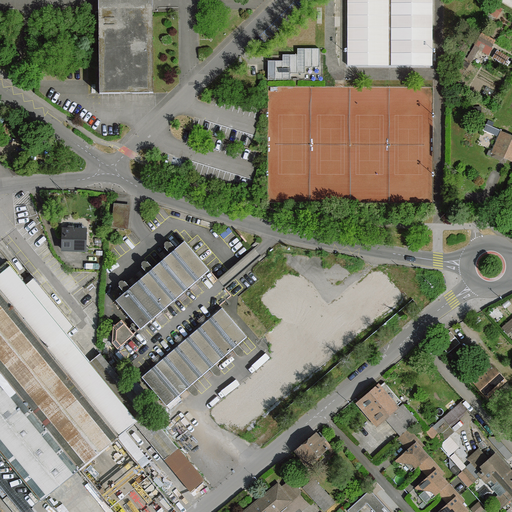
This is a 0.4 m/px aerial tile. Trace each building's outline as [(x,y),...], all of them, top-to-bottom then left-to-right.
[(99,0),(100,11),(101,95),(155,94),(154,11),(153,0),(99,0)] [(347,0),(347,65),(389,65),(389,0),(347,0)] [(389,0),(389,65),(432,65),(431,0),(389,0)] [(495,42),(481,34),(474,46),(487,54),(495,42)] [(268,60),(268,79),(290,78),(290,72),(305,72),(305,66),(319,66),(319,48),(298,48),(298,54),(283,54),(283,60),(268,60)] [(509,63),(511,56),(511,54),(499,48),(495,57),(509,63)] [(500,137),(493,153),(511,161),(511,136),(487,125),(485,130),(500,137)] [(112,226),(128,228),(131,204),(114,202),(112,226)] [(63,228),(63,248),(85,249),(86,229),(63,228)] [(116,299),(141,328),(210,268),(185,239),(176,246),(171,240),(170,241),(169,240),(167,240),(166,241),(165,242),(165,243),(166,244),(165,245),(171,251),(153,266),(148,260),(147,260),(146,259),(144,259),(143,260),(142,261),(142,263),(143,264),(142,265),(147,271),(130,286),(125,279),(124,280),(123,279),(122,279),(120,280),(119,281),(119,282),(120,284),(119,285),(120,286),(125,291),(116,299)] [(0,268),(0,449),(2,451),(43,500),(46,497),(47,496),(79,470),(81,468),(118,438),(136,423),(138,421),(90,362),(65,333),(74,325),(35,278),(31,280),(26,285),(9,261),(0,268)] [(134,334),(117,348),(142,376),(223,307),(221,305),(233,294),(210,268),(141,328),(134,334)] [(249,335),(224,306),(223,307),(142,376),(167,405),(188,388),(193,394),(194,393),(195,394),(196,395),(198,394),(199,393),(199,391),(198,390),(199,389),(194,382),(211,368),(216,374),(217,374),(218,375),(220,375),(221,374),(222,373),(222,371),(222,370),(222,369),(217,363),(234,348),(239,355),(240,354),(241,355),(243,355),(244,354),(245,353),(245,352),(244,350),(245,349),(240,343),(249,335)] [(117,348),(134,334),(122,319),(113,326),(113,342),(117,348)] [(461,343),(451,332),(438,342),(448,353),(461,343)] [(96,357),(90,362),(138,421),(136,423),(191,491),(204,479),(100,353),(96,357)] [(436,368),(429,360),(425,363),(432,371),(436,368)] [(505,381),(492,366),(475,382),(489,396),(505,381)] [(380,387),(360,404),(377,424),(397,407),(380,387)] [(417,421),(406,409),(390,422),(402,435),(409,429),(417,421)] [(450,427),(446,421),(435,431),(440,436),(450,427)] [(470,456),(479,449),(485,443),(470,426),(455,439),(470,456)] [(455,432),(450,427),(440,436),(445,441),(450,436),(455,432)] [(441,445),(445,441),(440,436),(435,431),(433,428),(428,432),(439,446),(441,445)] [(416,442),(423,450),(425,447),(409,429),(402,435),(398,439),(408,450),(416,442)] [(317,434),(297,451),(308,464),(328,448),(321,439),(317,434)] [(460,447),(450,436),(445,441),(441,445),(451,456),(460,447)] [(323,437),(321,439),(328,448),(331,451),(334,449),(323,437)] [(400,457),(405,463),(413,464),(416,468),(418,466),(429,457),(423,450),(416,442),(408,450),(400,457)] [(492,464),(489,461),(479,449),(470,456),(468,458),(472,463),(482,473),(492,464)] [(492,464),(482,473),(483,475),(500,495),(506,491),(511,497),(511,479),(501,466),(503,464),(496,456),(489,461),(492,464)] [(436,469),(443,477),(445,474),(429,457),(418,466),(428,477),(436,469)] [(482,473),(472,463),(463,471),(473,483),(483,475),(482,473)] [(443,477),(436,469),(428,477),(419,484),(425,490),(433,491),(436,495),(438,493),(449,484),(443,477)] [(468,487),(473,483),(463,471),(458,476),(468,487)] [(335,502),(314,479),(305,488),(325,510),(335,502)] [(294,499),(302,492),(292,480),(284,487),(294,499)] [(279,484),(273,490),(286,505),(293,500),(279,484)] [(449,484),(438,493),(442,498),(448,504),(456,497),(463,504),(465,502),(449,484)] [(273,490),(244,511),(277,511),(286,505),(273,490)] [(358,511),(368,503),(376,496),(371,490),(348,510),(349,511),(358,511)] [(390,511),(376,496),(368,503),(375,511),(390,511)] [(463,504),(456,497),(448,504),(439,511),(467,511),(469,511),(463,504)] [(482,511),(484,510),(478,503),(472,510),(473,511),(482,511)]
